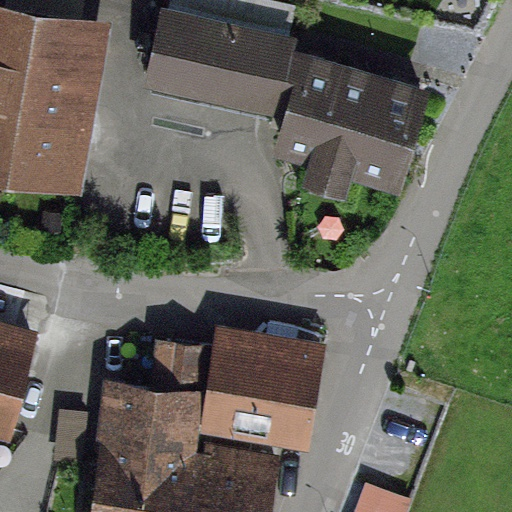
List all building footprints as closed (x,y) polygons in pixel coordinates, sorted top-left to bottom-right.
[(105,29),(0,9),(0,160),(77,175),(105,29)] [(307,117),(326,57),(177,22),(162,83),(307,117)] [(436,92),(326,57),(307,117),(296,153),(405,188),(436,92)] [(0,424),(6,426),(32,326),(0,317),(0,424)] [(320,342),(216,327),(202,418),(307,434),(320,342)] [(203,388),(110,376),(92,511),(272,511),(280,449),(197,438),(203,388)] [(413,511),(422,489),(372,472),(358,511),(413,511)]
